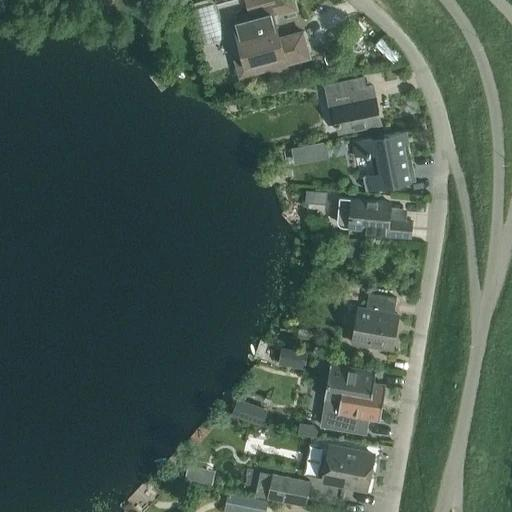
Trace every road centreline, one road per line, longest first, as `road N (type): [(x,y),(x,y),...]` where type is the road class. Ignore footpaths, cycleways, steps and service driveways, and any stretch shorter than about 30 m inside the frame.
road 1 (residential): [(390,511),(437,238),(444,124)]
road 2 (unclassified): [(480,338),(498,203),(496,122),(481,58),(445,0)]
road 3 (residential): [(480,338),(469,218),(444,124)]
road 4 (unclassified): [(444,511),(480,338)]
road 5 (residential): [(444,124),(400,36),(360,0)]
